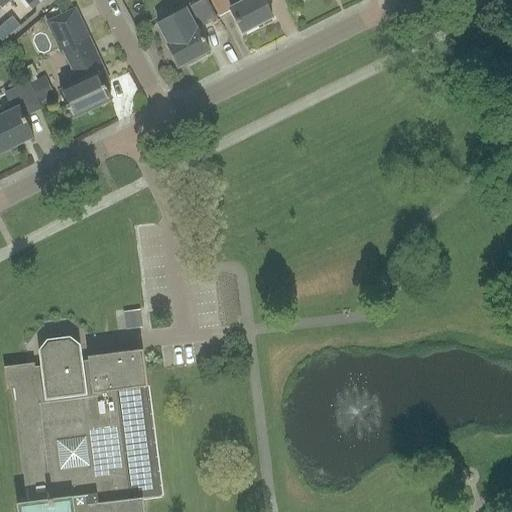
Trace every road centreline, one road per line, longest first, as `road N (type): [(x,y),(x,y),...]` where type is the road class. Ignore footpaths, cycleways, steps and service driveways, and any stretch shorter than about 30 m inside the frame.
road 1 (residential): [(167,119),(391,5)]
road 2 (residential): [(0,200),(167,119)]
road 3 (residential): [(167,119),(103,0)]
